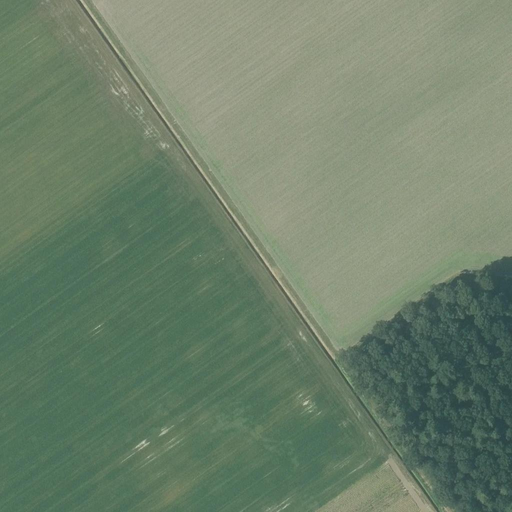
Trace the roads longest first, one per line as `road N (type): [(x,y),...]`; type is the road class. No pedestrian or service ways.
road 1 (track): [(447,511),(338,358)]
road 2 (track): [(511,432),(470,368),(423,387),(388,427)]
